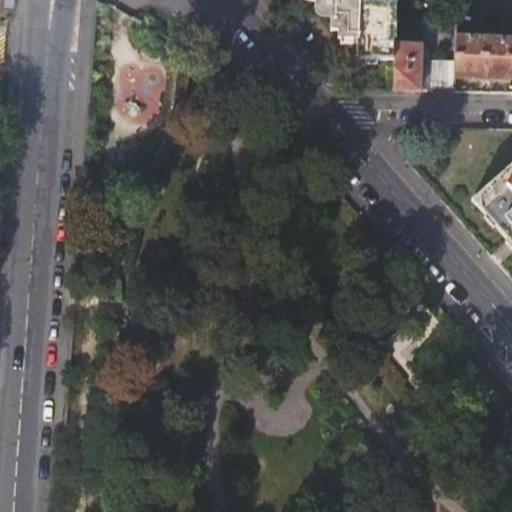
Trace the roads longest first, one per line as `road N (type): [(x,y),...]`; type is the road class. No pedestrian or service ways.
road 1 (tertiary): [(47,57),(14,511)]
road 2 (tertiary): [(333,122),(511,324)]
road 3 (unclassified): [(333,122),(396,103),(511,108)]
road 4 (tertiary): [(223,0),(333,122)]
